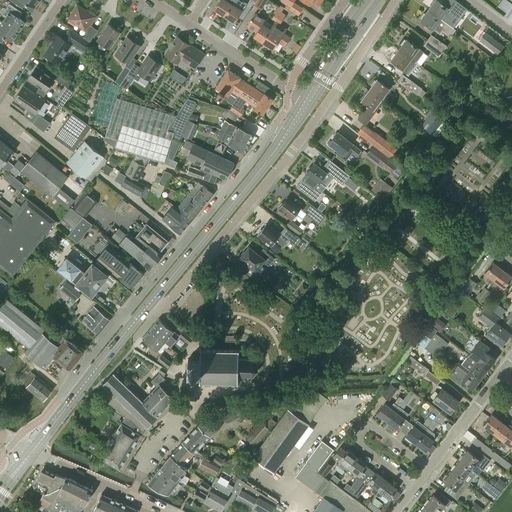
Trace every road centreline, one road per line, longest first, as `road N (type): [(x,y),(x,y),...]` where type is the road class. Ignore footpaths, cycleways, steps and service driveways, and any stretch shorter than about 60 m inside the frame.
road 1 (residential): [(149,305),(170,301),(292,151),(395,0)]
road 2 (residential): [(271,132),(65,388),(71,399)]
road 3 (primary): [(149,305),(284,137)]
road 4 (residential): [(415,485),(354,440),(363,426),(429,467)]
road 5 (primary): [(71,399),(149,305)]
